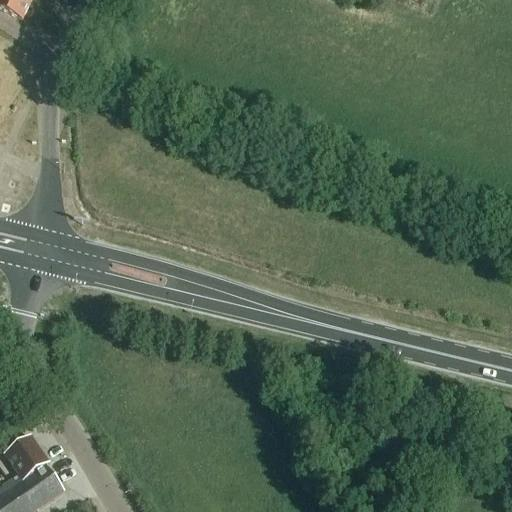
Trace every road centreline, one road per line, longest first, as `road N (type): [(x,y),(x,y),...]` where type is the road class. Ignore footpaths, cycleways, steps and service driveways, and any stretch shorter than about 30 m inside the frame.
road 1 (primary): [(511,371),(32,253)]
road 2 (unclassified): [(32,253),(44,204),(54,68),(87,0)]
road 3 (unclassified): [(120,511),(32,376)]
road 4 (unclassified): [(32,376),(22,323),(32,253)]
